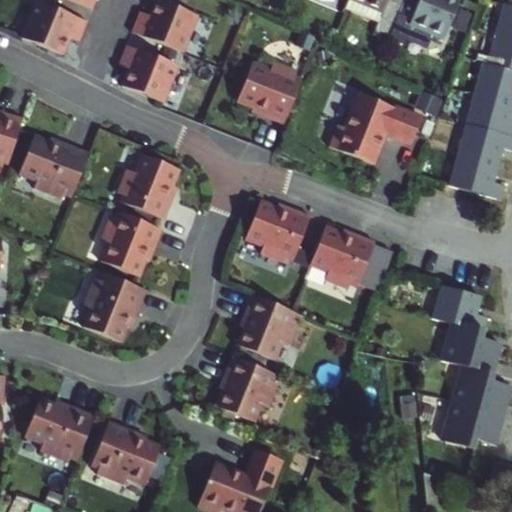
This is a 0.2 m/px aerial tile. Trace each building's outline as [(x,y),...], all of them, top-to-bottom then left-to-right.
[(69,0),(93,10),(97,0),(69,0)] [(138,19),(132,33),(183,54),(198,16),(159,0),(157,0),(151,16),(148,23),(138,19)] [(394,25),(404,0),(349,0),(345,9),(393,29),(394,25)] [(404,0),(394,25),(409,31),(412,23),(445,36),(459,0),(458,0),(404,0)] [(511,122),(511,119),(511,0),(510,0),(508,6),(505,5),(487,66),(483,65),(451,185),(502,199),(506,185),(495,182),(504,148),(511,149),(511,122)] [(23,39),(64,55),(70,39),(73,31),(83,35),(88,22),(37,1),(23,39)] [(141,12),(138,19),(148,23),(151,16),(141,12)] [(73,31),(70,39),(80,43),(83,35),(73,31)] [(179,66),(128,45),(122,59),(132,63),(129,70),(123,87),(164,103),(179,66)] [(122,59),(119,66),(129,70),(132,63),(122,59)] [(253,64),(238,102),(254,108),(267,113),(265,117),(285,125),(303,80),(296,77),(297,72),(274,63),(271,71),(253,64)] [(338,125),(330,147),(374,165),(386,134),(412,144),(423,118),(395,107),(395,109),(359,94),(345,128),(338,125)] [(254,108),(253,112),(265,117),(267,113),(254,108)] [(1,164),(9,166),(24,119),(0,112),(0,168),(1,164)] [(65,196),(72,199),(90,153),(62,142),(60,146),(50,142),(35,136),(20,174),(38,181),(35,189),(63,200),(65,196)] [(60,146),(62,142),(51,138),(50,142),(60,146)] [(120,202),(165,220),(173,201),(169,199),(173,189),(180,170),(142,155),(135,173),(127,170),(118,193),(122,195),(120,202)] [(169,199),(173,201),(177,190),(173,189),(169,199)] [(293,262),(311,217),(292,209),(290,213),(280,209),(261,202),(246,239),(264,247),(261,255),(284,264),(286,259),(293,262)] [(280,209),(290,213),(292,209),(281,205),(280,209)] [(140,278),(147,259),(151,248),(155,250),(163,231),(118,212),(115,220),(110,218),(101,241),(109,244),(102,263),(140,278)] [(376,242),(357,235),(355,239),(345,235),(326,227),(311,265),(329,273),(326,280),(349,290),(351,285),(358,288),(376,242)] [(346,230),(345,235),(355,239),(357,235),(346,230)] [(155,250),(151,248),(147,259),(151,261),(155,250)] [(136,319),(147,291),(102,273),(99,281),(95,279),(83,307),(91,310),(84,328),(121,343),(127,328),(131,318),(136,319)] [(482,297),(442,286),(434,316),(454,321),(445,358),(464,363),(443,441),(474,449),(477,439),(496,444),(511,386),(492,381),(501,344),(482,339),(488,317),(477,314),(482,297)] [(298,314),(253,296),(245,316),(249,317),(245,328),(238,346),(276,362),(283,343),(291,347),(300,323),(295,321),(298,314)] [(249,317),(245,316),(241,326),(245,328),(249,317)] [(136,319),(131,318),(127,328),(132,330),(136,319)] [(279,376),(234,358),(226,378),(230,379),(226,390),(218,408),(256,424),(264,405),(272,408),(281,385),(276,383),(279,376)] [(230,379),(226,378),(221,388),(226,390),(230,379)] [(44,445),(40,452),(68,463),(70,459),(78,462),(96,417),(68,405),(66,410),(56,405),(41,399),(25,437),(44,445)] [(56,405),(66,410),(68,405),(57,401),(56,405)] [(110,422),(91,468),(99,471),(97,475),(125,486),(128,479),(147,486),(162,448),(147,442),(136,438),(138,434),(110,422)] [(136,438),(147,442),(148,438),(138,434),(136,438)] [(282,460),(255,449),(245,475),(214,462),(196,506),(210,511),(219,511),(221,508),(230,511),(258,511),(269,486),(271,487),(282,460)] [(511,466),(496,462),(489,487),(511,492),(511,466)] [(443,478),(428,475),(430,499),(445,497),(443,478)] [(491,511),(497,493),(472,486),(466,508),(482,511),(491,511)] [(438,511),(446,511),(445,497),(430,499),(431,511),(438,511)]
